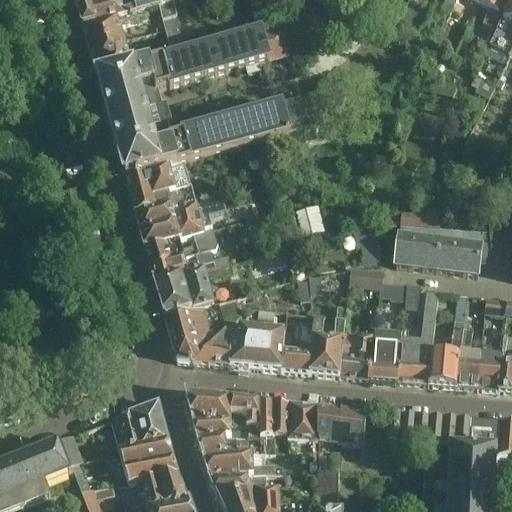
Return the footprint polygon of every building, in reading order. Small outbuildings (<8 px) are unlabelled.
[(73,0),(77,15),(117,4),(115,0),(73,0)] [(130,0),(117,4),(77,15),(82,33),(144,16),(158,12),(168,49),(159,52),(161,58),(183,51),(169,2),(176,0),(130,0)] [(448,0),(441,14),(449,19),(452,14),(458,17),(463,7),(457,4),(459,0),(448,0)] [(462,0),(479,8),(482,0),(462,0)] [(482,0),(479,8),(490,14),(486,21),(483,28),(491,32),(498,18),(507,0),(482,0)] [(496,35),(488,49),(505,58),(501,65),(506,68),(511,55),(511,2),(503,21),(496,35)] [(144,16),(82,33),(88,54),(123,45),(119,31),(147,23),(144,16)] [(491,32),(496,35),(503,21),(498,18),(491,32)] [(199,47),(227,39),(224,28),(196,37),(199,47)] [(121,69),(96,76),(98,82),(95,83),(103,110),(102,110),(108,129),(112,146),(151,135),(155,149),(170,145),(165,128),(170,127),(165,110),(160,111),(156,95),(169,92),(169,94),(246,72),(248,77),(259,73),(258,68),(293,58),(284,29),(122,75),(121,69)] [(123,45),(88,54),(95,76),(96,76),(121,69),(149,61),(146,52),(126,58),(123,45)] [(494,91),(481,83),(474,94),(488,102),(494,91)] [(151,135),(112,146),(116,158),(124,184),(125,184),(125,185),(167,174),(184,169),(301,138),(304,149),(317,146),(313,134),(321,132),(316,111),(321,108),(323,111),(337,111),(345,98),(338,86),(323,86),(316,98),(317,101),(314,103),(313,103),(270,115),(269,110),(258,113),(259,118),(221,129),(181,140),(182,141),(170,145),(155,149),(151,135)] [(167,174),(125,185),(135,220),(155,215),(155,212),(162,211),(165,220),(196,211),(184,169),(167,174)] [(222,205),(196,211),(165,220),(162,211),(155,212),(155,215),(135,220),(145,255),(193,242),(203,240),(202,237),(201,234),(211,231),(208,221),(226,217),(222,205)] [(323,235),(317,210),(295,215),(301,241),(323,235)] [(420,212),(419,221),(400,219),(399,231),(439,234),(440,214),(420,212)] [(398,239),(394,271),(477,281),(479,262),(491,260),(491,262),(492,262),(493,262),(493,261),(494,261),(495,261),(496,260),(497,260),(497,259),(498,259),(499,258),(499,257),(500,257),(500,256),(501,255),(501,254),(501,253),(501,252),(502,252),(502,251),(502,250),(502,249),(502,248),(502,247),(501,246),(501,245),(500,244),(500,243),(499,242),(498,241),(498,240),(497,240),(496,239),(495,239),(495,238),(439,234),(420,232),(399,231),(398,239)] [(184,264),(149,273),(154,289),(228,270),(226,261),(212,265),(210,257),(215,256),(217,250),(212,235),(202,237),(203,240),(193,242),(194,246),(198,259),(196,260),(199,270),(187,274),(184,264)] [(193,242),(145,255),(149,273),(184,264),(196,260),(198,259),(194,246),(193,242)] [(228,270),(154,289),(164,324),(213,311),(205,280),(210,280),(211,284),(213,284),(214,284),(232,280),(229,270),(228,270)] [(350,274),(348,290),(379,294),(381,277),(350,274)] [(23,301),(20,312),(25,314),(22,322),(38,328),(45,308),(23,301)] [(431,347),(431,349),(427,390),(455,393),(459,358),(459,357),(463,329),(466,303),(456,301),(450,354),(452,355),(451,360),(444,360),(444,356),(435,354),(435,348),(431,347)] [(506,307),(485,305),(484,319),(504,321),(506,307)] [(213,311),(164,324),(176,368),(192,369),(193,369),(225,339),(217,310),(213,311)] [(327,344),(324,381),(338,383),(343,335),(344,329),(346,314),(337,313),(335,328),(333,345),(327,344)] [(402,331),(403,319),(395,319),(394,330),(402,331)] [(400,352),(396,388),(427,390),(431,349),(431,347),(435,320),(425,319),(423,336),(420,367),(413,366),(414,354),(400,352)] [(312,346),(309,380),(324,381),(327,344),(321,343),(322,328),(313,327),(311,340),(311,345),(312,346)] [(231,348),(229,372),(280,377),(284,338),(285,337),(240,332),(238,332),(234,342),(231,348)] [(343,335),(338,383),(367,385),(371,348),(372,345),(372,340),(355,339),(354,344),(347,343),(348,336),(343,335)] [(284,338),(280,377),(288,378),(309,380),(312,346),(311,345),(311,340),(304,340),(303,353),(298,353),(297,357),(289,356),(291,338),(285,337),(284,338)] [(225,339),(193,369),(229,372),(231,348),(234,342),(225,339)] [(501,358),(497,397),(511,398),(511,395),(511,344),(502,343),(502,351),(501,358)] [(371,348),(367,385),(396,388),(400,352),(400,347),(372,345),(371,348)] [(480,359),(476,395),(497,397),(501,358),(502,351),(499,350),(498,356),(489,355),(488,360),(480,359)] [(459,358),(455,393),(476,395),(480,359),(463,357),(459,357),(459,358)] [(185,398),(193,428),(230,429),(230,417),(246,419),(245,429),(247,430),(257,430),(257,407),(257,406),(185,398)] [(273,407),(257,406),(257,407),(257,430),(260,445),(261,458),(264,458),(266,458),(266,449),(265,449),(265,441),(272,441),(272,440),(273,407)] [(272,440),(272,441),(273,441),(287,441),(287,446),(287,409),(273,407),(272,440)] [(110,427),(119,458),(168,445),(158,408),(128,419),(128,420),(110,427)] [(287,409),(287,446),(301,446),(301,410),(287,409)] [(315,412),(301,410),(301,446),(316,447),(315,412)] [(365,417),(315,412),(316,447),(316,446),(360,451),(360,454),(362,454),(365,417)] [(511,429),(388,419),(386,448),(425,451),(421,511),(493,511),(495,486),(496,463),(511,463),(511,429)] [(230,429),(193,428),(197,445),(224,442),(231,442),(248,444),(260,445),(257,430),(247,430),(247,436),(242,436),(242,439),(233,438),(233,436),(230,435),(229,429),(230,429)] [(224,442),(197,445),(202,464),(235,460),(251,459),(261,458),(260,445),(248,444),(248,451),(245,451),(233,452),(226,452),(224,442)] [(0,511),(29,511),(49,504),(44,490),(72,478),(80,500),(89,497),(83,482),(83,481),(80,472),(85,470),(74,443),(59,449),(58,447),(54,448),(54,449),(31,458),(31,457),(3,468),(4,470),(0,471),(0,511)] [(168,445),(119,458),(123,472),(172,463),(168,445)] [(235,460),(202,464),(208,484),(236,484),(237,482),(264,481),(272,480),(272,471),(260,472),(261,458),(251,459),(235,460)] [(172,463),(123,472),(124,479),(128,490),(136,488),(177,480),(172,463)] [(337,511),(337,478),(316,478),(317,511),(337,511)] [(177,480),(136,488),(138,500),(144,499),(147,511),(162,511),(187,508),(177,480)] [(236,484),(208,484),(217,502),(249,501),(248,489),(265,488),(264,481),(237,482),(236,484)] [(249,501),(217,502),(221,511),(276,511),(276,501),(249,501)]
